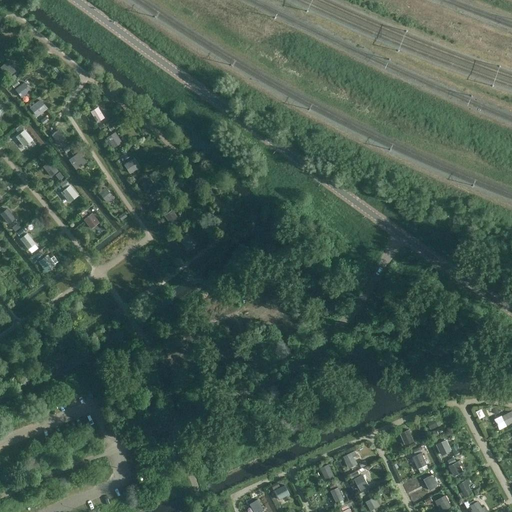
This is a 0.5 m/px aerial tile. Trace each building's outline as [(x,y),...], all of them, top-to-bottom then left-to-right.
[(0,67),(8,78),(16,72),(7,61),(0,67)] [(14,75),(9,79),(12,83),(17,78),(14,75)] [(31,91),(24,82),(15,89),(21,98),(31,91)] [(47,108),(40,99),(30,108),(37,117),(47,108)] [(0,116),(8,110),(1,101),(0,101),(0,116)] [(104,118),(98,107),(90,112),(97,122),(104,118)] [(46,117),(40,120),(44,125),(49,121),(46,117)] [(21,124),(15,129),(18,133),(24,129),(21,124)] [(51,135),(59,144),(66,139),(58,129),(51,135)] [(17,137),(24,146),(32,139),(25,131),(17,137)] [(116,136),(117,135),(115,132),(106,138),(113,148),(120,144),(116,136)] [(72,157),(80,167),(87,162),(79,152),(72,157)] [(140,167),(138,163),(134,158),(123,165),(130,174),(140,167)] [(43,166),(51,177),(58,171),(50,161),(43,166)] [(155,171),(149,175),(152,179),(158,175),(155,171)] [(157,190),(149,179),(141,185),(149,195),(157,190)] [(78,196),(70,185),(61,193),(69,203),(78,196)] [(105,187),(104,188),(98,193),(107,203),(114,198),(105,187)] [(0,213),(0,214),(8,224),(15,219),(7,208),(0,213)] [(171,226),(179,220),(172,210),(164,216),(171,226)] [(99,222),(92,213),(83,220),(91,229),(99,222)] [(22,229),(17,233),(19,237),(25,232),(22,229)] [(181,229),(175,234),(178,238),(184,233),(181,229)] [(20,239),(28,249),(35,244),(27,233),(20,239)] [(179,239),(188,251),(196,244),(187,233),(179,239)] [(40,252),(34,256),(38,260),(43,256),(40,252)] [(55,266),(47,255),(38,262),(46,273),(55,266)] [(114,310),(118,318),(123,315),(120,307),(114,310)] [(482,408),(477,411),(480,418),(485,415),(482,408)] [(511,411),(502,417),(506,425),(511,422),(511,411)] [(427,422),(431,431),(437,428),(433,419),(427,422)] [(414,442),(408,429),(401,432),(407,445),(414,442)] [(451,451),(446,440),(436,444),(442,456),(451,451)] [(420,467),(428,463),(422,452),(415,456),(420,467)] [(357,464),(351,453),(343,457),(349,468),(357,464)] [(454,458),(448,461),(450,466),(448,467),(454,477),(463,471),(458,461),(456,462),(454,458)] [(334,476),(328,465),(320,468),(326,480),(334,476)] [(428,486),(427,487),(429,491),(439,486),(433,474),(425,479),(428,486)] [(367,486),(362,476),(354,480),(359,490),(367,486)] [(468,479),(465,481),(458,485),(465,498),(472,494),(467,485),(470,483),(468,479)] [(285,485),(273,491),(279,500),(290,494),(285,485)] [(344,499),(338,487),(330,491),(336,503),(344,499)] [(452,507),(445,496),(435,501),(438,506),(440,504),(444,511),(452,507)] [(380,506),(375,497),(365,502),(370,511),(380,506)] [(262,511),(265,511),(259,499),(251,503),(254,511),(262,511)] [(485,506),(482,508),(478,501),(470,506),(473,511),(486,511),(488,511),(485,506)]
